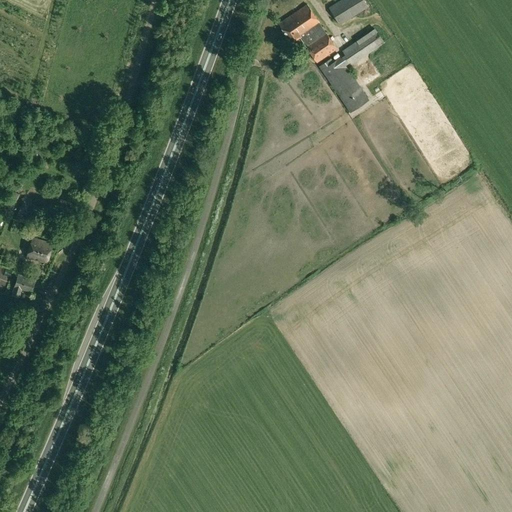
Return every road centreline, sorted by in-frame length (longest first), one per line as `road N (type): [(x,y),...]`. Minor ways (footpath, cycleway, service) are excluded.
road 1 (trunk): [(25,511),(227,0)]
road 2 (unclassified): [(95,511),(171,323),(268,0)]
road 3 (unclassified): [(0,404),(101,180),(156,0)]
